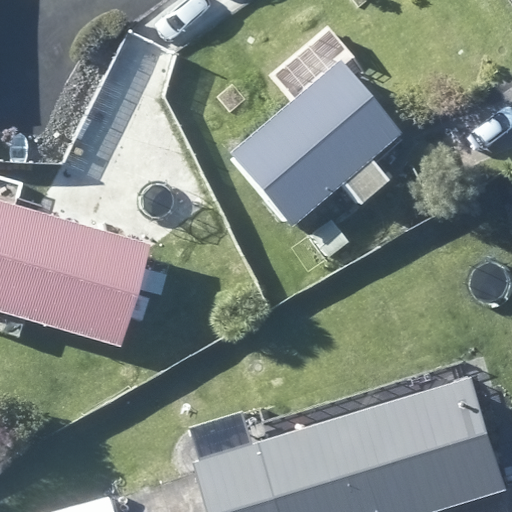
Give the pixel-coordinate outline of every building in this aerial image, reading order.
[(367,154),(402,124),(340,53),(226,153),(290,225),(337,183),(340,180),(344,185),(360,203),(388,178),(370,160),(367,154)] [(143,247),(0,205),(0,317),(113,350),(143,247)] [(341,233),(332,224),(330,221),(327,224),(315,236),(325,248),(341,233)] [(424,511),(511,485),(511,480),(497,433),(480,377),(200,462),(215,511),(424,511)] [(125,511),(119,493),(54,511),(125,511)]
